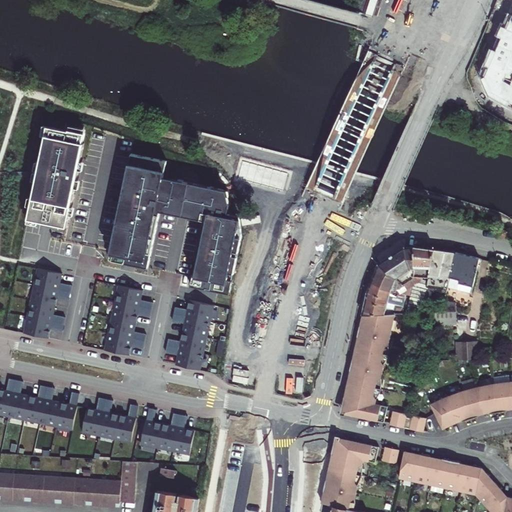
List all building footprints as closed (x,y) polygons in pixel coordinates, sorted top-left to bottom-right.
[(511,14),(507,13),(480,77),(493,100),(511,109),(511,14)] [(68,131),(47,127),(28,220),(66,228),(84,144),(82,143),(84,134),(68,130),(68,131)] [(166,161),(131,154),(109,260),(148,268),(159,212),(156,211),(158,200),(160,200),(162,193),(160,192),(162,184),(166,161)] [(171,185),(162,184),(160,192),(162,193),(160,200),(158,200),(156,211),(159,212),(204,220),(191,286),(230,294),(241,235),(238,219),(225,216),(228,204),(225,190),(172,179),(171,185)] [(501,230),(498,235),(503,238),(506,233),(501,230)] [(413,264),(414,247),(405,247),(379,264),(397,277),(401,281),(403,282),(414,277),(414,268),(415,264),(413,264)] [(435,247),(414,247),(413,264),(415,264),(414,268),(414,277),(423,277),(428,277),(435,247)] [(446,290),(446,287),(455,252),(435,247),(428,277),(426,286),(446,290)] [(470,294),(479,259),(455,252),(446,287),(470,294)] [(375,273),(394,285),(397,277),(379,264),(375,273)] [(62,272),(37,267),(34,283),(31,299),(28,315),(24,331),(49,336),(62,272)] [(391,292),(394,285),(375,273),(372,282),(391,292)] [(423,280),(423,277),(414,277),(403,282),(401,281),(399,283),(401,284),(398,288),(401,291),(412,285),(413,285),(423,280)] [(413,285),(407,313),(421,312),(424,296),(443,299),(446,290),(426,286),(428,277),(423,277),(423,280),(413,285)] [(389,299),(391,292),(372,282),(368,291),(389,299)] [(142,288),(117,283),(114,299),(111,315),(108,331),(104,347),(129,352),(142,288)] [(394,294),(397,295),(398,293),(401,291),(398,288),(394,285),(391,292),(394,294)] [(389,299),(368,291),(366,301),(387,307),(391,308),(394,308),(395,304),(395,302),(389,299)] [(430,312),(430,328),(456,326),(455,302),(443,299),(440,311),(430,312)] [(213,303),(189,300),(176,362),(202,367),(205,350),(208,334),(211,318),(213,303)] [(386,314),(387,307),(366,301),(363,314),(386,314)] [(393,313),(395,313),(401,313),(403,305),(395,304),(394,308),(391,308),(390,310),(393,311),(393,313)] [(382,361),(383,354),(385,346),(389,344),(390,337),(395,313),(393,313),(386,314),(363,314),(345,397),(348,398),(345,413),(385,422),(388,406),(376,403),(377,399),(374,395),(376,387),(377,380),(381,378),(384,364),(382,361)] [(473,342),(462,343),(463,360),(478,360),(478,351),(473,351),(473,342)] [(462,391),(431,404),(443,429),(452,425),(450,422),(461,417),(462,421),(480,415),(479,412),(491,409),(492,412),(507,410),(507,406),(511,405),(511,381),(511,382),(510,376),(493,378),(494,384),(462,391)] [(78,403),(0,387),(0,413),(9,415),(25,419),(41,422),(57,425),(73,428),(78,403)] [(137,418),(87,408),(83,431),(132,441),(137,418)] [(423,432),(426,418),(413,415),(411,424),(405,422),(407,414),(393,411),(390,424),(423,432)] [(195,430),(146,420),(141,443),(190,454),(195,430)] [(379,447),(339,438),(336,453),(333,452),(322,503),(333,505),(350,509),(351,502),(355,499),(357,492),(358,486),(355,482),(357,475),(358,468),(362,466),(363,460),(375,463),(376,459),(379,447)] [(399,449),(392,448),(386,446),(383,460),(390,461),(396,463),(399,449)] [(511,511),(511,497),(508,496),(502,495),(503,490),(495,481),(489,481),(490,476),(482,467),(472,465),(472,468),(460,466),(461,462),(442,458),(441,462),(430,459),(431,456),(411,452),(411,455),(404,454),(399,477),(476,494),(492,511),(511,511)] [(121,481),(0,473),(0,495),(1,495),(1,500),(24,502),(24,501),(24,497),(31,497),(31,502),(55,504),(55,503),(55,499),(62,499),(62,503),(62,504),(85,506),(85,505),(85,501),(92,501),(92,505),(92,506),(115,507),(116,503),(120,503),(120,501),(134,502),(136,461),(122,461),(121,481)] [(176,470),(163,468),(161,476),(175,478),(176,470)] [(197,511),(200,498),(180,494),(178,502),(176,501),(178,494),(157,491),(153,511),(197,511)]
